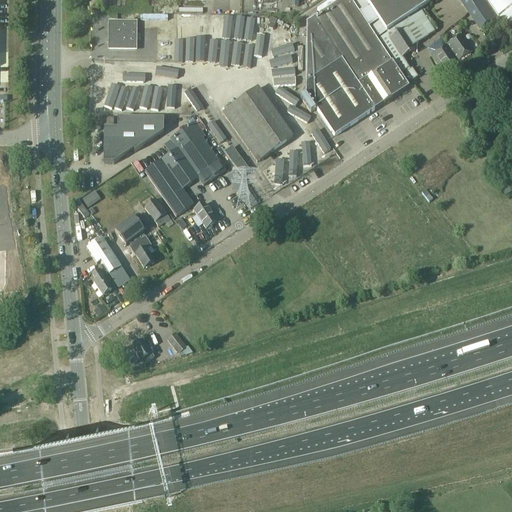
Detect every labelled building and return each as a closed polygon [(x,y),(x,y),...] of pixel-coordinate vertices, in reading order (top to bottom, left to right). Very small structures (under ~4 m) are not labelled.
[(364,0),(369,7),(359,14),(350,0),(341,0),(307,23),(306,94),(334,137),(408,88),(368,28),(378,21),(386,33),(436,0),(364,0)] [(490,10),(483,0),(460,0),(480,29),(482,28),(492,21),(486,13),(490,10)] [(511,0),(485,0),(505,28),(511,23),(511,0)] [(421,13),(379,40),(402,73),(409,69),(402,59),(415,50),(414,47),(428,38),(427,37),(434,33),(421,13)] [(136,24),(109,24),(109,50),(135,50),(136,24)] [(446,45),(458,62),(472,52),(461,35),(446,45)] [(443,72),(458,62),(446,45),(432,56),(443,72)] [(412,69),(406,74),(411,82),(418,78),(412,69)] [(258,89),(222,114),(257,163),(292,138),(258,89)] [(114,165),(127,156),(133,152),(135,153),(164,134),(164,120),(117,120),(117,130),(104,130),(104,135),(104,160),(104,165),(108,165),(114,165)] [(171,140),(178,149),(145,173),(176,218),(193,206),(182,191),(199,179),(204,187),(226,171),(193,124),(171,140)] [(156,201),(144,209),(155,224),(166,215),(156,201)] [(77,209),(84,219),(89,215),(82,205),(77,209)] [(205,205),(194,212),(206,230),(216,223),(205,205)] [(132,219),(115,232),(126,247),(143,233),(148,229),(138,215),(133,219),(132,219)] [(177,224),(181,231),(187,227),(182,220),(177,224)] [(99,263),(109,277),(121,269),(102,240),(86,250),(96,266),(99,263)] [(143,245),(134,251),(136,255),(135,255),(144,269),(145,268),(147,269),(149,267),(150,265),(154,262),(146,249),(145,249),(143,245)] [(93,284),(102,297),(104,295),(106,296),(109,294),(109,292),(111,290),(106,284),(108,282),(99,270),(91,276),(95,282),(93,284)] [(93,312),(97,318),(106,312),(102,306),(93,312)] [(175,335),(167,341),(178,355),(186,349),(175,335)] [(140,342),(131,348),(140,361),(141,361),(143,365),(153,358),(147,348),(145,349),(140,342)]
